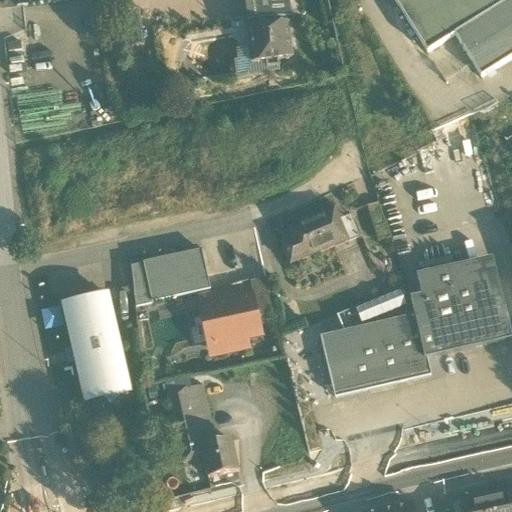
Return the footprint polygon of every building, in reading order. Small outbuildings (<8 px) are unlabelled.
[(266,64),(267,70),(279,69),(278,62),(292,61),(287,25),(288,25),(284,0),(243,0),(252,60),(252,66),(266,64)] [(511,0),(391,0),(427,57),(454,39),(511,2),(511,0)] [(454,40),(481,82),(511,62),(511,2),(454,39),(454,40)] [(110,12),(115,50),(144,46),(139,9),(110,12)] [(279,74),(279,69),(267,70),(266,64),(252,66),(252,60),(234,62),(237,83),(268,79),(267,75),(279,74)] [(367,208),(379,242),(390,239),(378,204),(367,208)] [(282,246),(291,267),(335,248),(331,241),(345,235),(338,220),(335,213),(289,233),(292,242),(282,246)] [(345,235),(348,243),(360,237),(351,215),(338,220),(345,235)] [(331,241),(335,248),(348,243),(345,235),(331,241)] [(143,266),(152,305),(210,292),(202,253),(143,266)] [(494,262),(451,272),(455,290),(498,280),(494,262)] [(135,308),(152,305),(143,266),(132,268),(135,308)] [(511,341),(498,280),(455,290),(451,272),(418,279),(422,297),(411,299),(416,318),(321,340),(335,400),(432,378),(428,360),(511,341)] [(250,282),(258,318),(274,314),(266,279),(250,282)] [(237,290),(211,296),(214,308),(240,303),(237,290)] [(78,362),(88,405),(128,396),(105,295),(65,305),(75,349),(78,362)] [(225,343),(227,352),(246,348),(244,339),(257,336),(249,301),(240,303),(214,308),(211,296),(202,298),(212,346),(225,343)] [(215,355),(227,352),(225,343),(212,346),(215,355)] [(67,364),(78,362),(75,349),(64,351),(67,364)] [(167,394),(173,422),(176,437),(183,465),(204,461),(201,448),(216,445),(203,386),(167,394)] [(166,439),(176,437),(173,422),(163,424),(166,439)] [(204,461),(208,480),(239,473),(231,441),(216,445),(201,448),(204,461)] [(509,511),(507,498),(467,507),(468,511),(509,511)]
